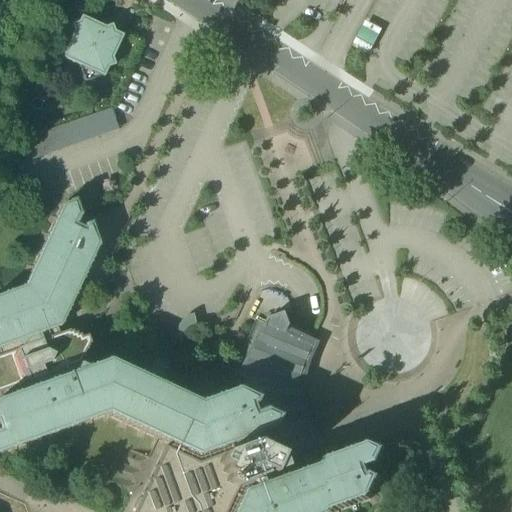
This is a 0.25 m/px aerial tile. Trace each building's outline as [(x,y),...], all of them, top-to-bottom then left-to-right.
[(104,28),(80,17),(77,23),(70,26),(73,33),(60,59),(102,78),(107,69),(114,66),(111,59),(122,36),(113,33),(111,26),(104,28)] [(116,110),(21,138),(28,160),(123,132),(116,110)] [(0,349),(55,329),(60,328),(98,246),(93,231),(94,231),(91,224),(84,226),(82,229),(81,228),(81,229),(77,227),(77,226),(76,225),(80,216),(78,203),(77,200),(68,203),(68,204),(61,206),(23,288),(0,296),(0,349)] [(265,327),(262,326),(238,378),(240,379),(240,380),(247,384),(243,393),(251,397),(252,397),(257,399),(254,406),(251,407),(252,408),(251,409),(253,413),(254,414),(264,411),(279,417),(275,424),(272,430),(267,432),(267,433),(270,435),(269,438),(279,461),(279,459),(282,460),(283,460),(282,456),(311,446),(307,440),(309,438),(311,435),(312,432),(311,429),(309,427),(307,425),(304,425),(301,425),(299,413),(298,398),(300,382),(304,368),(314,345),(287,332),(290,326),(285,313),(268,319),(265,327)] [(203,338),(203,335),(203,332),(201,330),(199,329),(196,328),(193,329),(191,330),(190,333),(189,335),(190,338),(191,340),(194,342),(196,342),(199,342),(201,340),(203,338)] [(57,336),(55,329),(0,349),(0,454),(105,416),(156,439),(171,446),(168,452),(162,450),(155,464),(139,500),(136,502),(132,510),(134,511),(133,511),(334,511),(371,499),(378,483),(379,484),(382,478),(375,475),(372,476),(372,474),(371,474),(369,470),(370,470),(370,468),(380,465),(386,450),(380,447),(379,448),(373,445),(260,486),(260,485),(261,482),(258,480),(263,478),(263,476),(264,472),(270,476),(273,472),(276,473),(284,470),(281,462),(279,461),(269,438),(270,435),(267,433),(267,432),(272,430),(275,424),(279,417),(264,411),(254,414),(253,413),(251,409),(252,408),(251,407),(254,406),(257,399),(252,397),(251,397),(243,393),(236,390),(198,404),(108,362),(84,370),(83,369),(78,366),(78,365),(80,365),(79,363),(81,359),(83,359),(82,356),(84,353),(86,351),(85,350),(87,346),(89,345),(86,337),(71,343),(67,332),(57,336)] [(171,446),(156,439),(146,460),(155,464),(162,450),(168,452),(171,446)]
